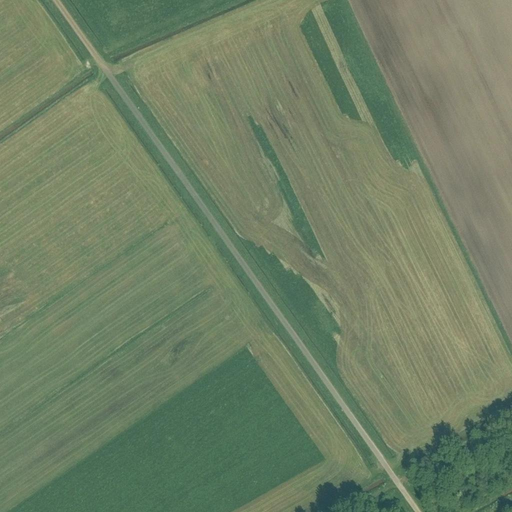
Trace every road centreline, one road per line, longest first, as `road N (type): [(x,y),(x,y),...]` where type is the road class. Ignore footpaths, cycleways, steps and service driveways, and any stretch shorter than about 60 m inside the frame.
road 1 (track): [(417,511),(56,0)]
road 2 (track): [(511,428),(400,488)]
